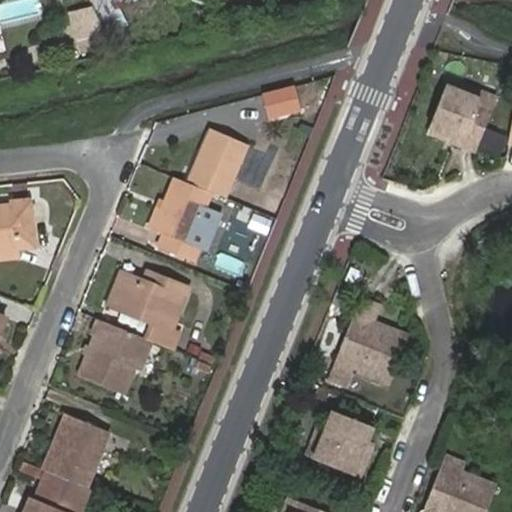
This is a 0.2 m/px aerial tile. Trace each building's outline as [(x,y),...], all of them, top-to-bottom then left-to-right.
[(67,11),(76,51),(102,45),(93,5),(67,11)] [(476,147),(494,100),(485,96),(464,88),(445,81),(430,121),(455,132),(453,138),(476,147)] [(464,88),(485,96),(494,100),(497,93),(467,81),(464,88)] [(273,115),(297,110),(294,97),(270,102),(273,115)] [(427,128),(453,138),(455,132),(430,121),(427,128)] [(211,190),(223,194),(245,136),(211,124),(188,181),(211,190)] [(188,181),(176,176),(164,207),(156,228),(166,232),(160,246),(194,258),(200,244),(191,240),(211,190),(188,181)] [(0,249),(16,248),(34,246),(28,202),(0,205),(0,249)] [(150,226),(156,228),(164,207),(159,205),(150,226)] [(0,258),(16,257),(16,248),(0,249),(0,258)] [(239,276),(244,260),(218,252),(213,268),(239,276)] [(152,285),(156,275),(147,271),(143,281),(152,285)] [(153,339),(172,347),(179,330),(172,327),(188,288),(156,275),(152,285),(143,281),(122,273),(110,300),(155,318),(148,337),(153,339)] [(363,296),(338,360),(358,369),(393,382),(411,337),(375,322),(382,303),(363,296)] [(148,337),(103,319),(81,374),(125,391),(135,366),(141,367),(153,339),(148,337)] [(358,369),(338,360),(335,367),(355,375),(358,369)] [(65,413),(56,438),(64,441),(74,417),(65,413)] [(330,426),(316,459),(361,478),(369,458),(362,455),(368,442),(373,429),(335,414),(330,426)] [(56,438),(44,469),(47,471),(87,487),(109,432),(74,417),(64,441),(56,438)] [(309,456),(316,459),(330,426),(322,423),(309,456)] [(362,455),(369,458),(374,445),(368,442),(362,455)] [(447,458),(444,465),(465,474),(468,466),(447,458)] [(444,465),(425,511),(489,511),(499,487),(465,474),(444,465)] [(80,511),(91,489),(87,487),(47,471),(36,499),(32,498),(25,511),(80,511)] [(284,511),(293,511),(297,502),(290,499),(284,511)] [(321,511),(297,502),(293,511),(321,511)]
